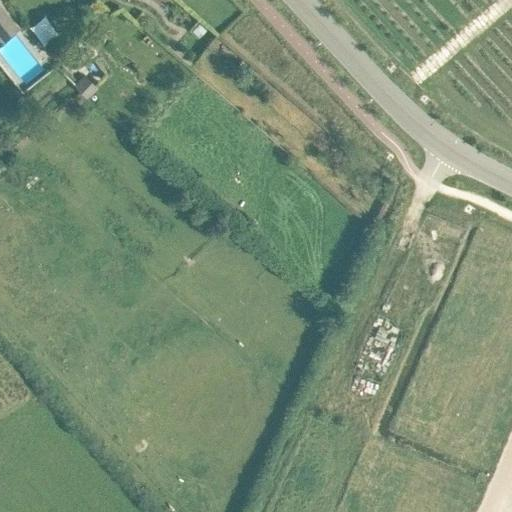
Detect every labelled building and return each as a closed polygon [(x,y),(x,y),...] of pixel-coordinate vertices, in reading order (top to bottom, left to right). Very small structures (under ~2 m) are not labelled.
[(0,43),(18,29),(0,6),(0,43)] [(85,74),(75,84),(89,97),(98,88),(85,74)] [(511,282),(472,266),(458,302),(500,319),(511,288),(511,282)] [(458,302),(444,336),(486,353),(500,319),(458,302)] [(444,336),(430,370),(472,387),(486,353),(444,336)] [(430,370),(416,404),(458,421),(472,387),(430,370)] [(416,404),(401,440),(443,457),(458,421),(416,404)] [(384,483),(371,511),(421,511),(426,500),(384,483)]
